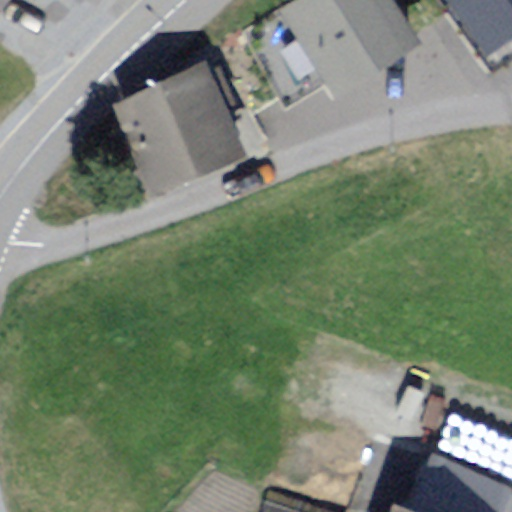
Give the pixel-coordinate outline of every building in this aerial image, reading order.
[(0,0),(0,19),(13,0),(0,0)] [(413,38),(391,0),(292,0),(286,4),(332,84),(413,38)] [(511,28),(511,0),(448,0),(481,49),(511,28)] [(238,147),(203,63),(114,100),(149,184),(238,147)] [(511,482),(432,449),(411,500),(438,511),(503,511),(511,491),(511,482)] [(511,511),(511,491),(503,511),(511,511)]
